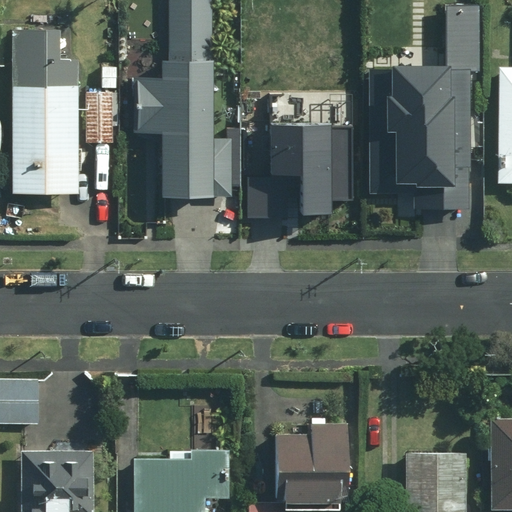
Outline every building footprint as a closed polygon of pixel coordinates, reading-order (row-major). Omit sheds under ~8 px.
[(159,133),(159,195),(229,196),(230,139),(210,139),(210,0),(165,0),(165,79),(132,78),(131,132),(159,133)] [(272,24),(245,24),(245,70),(273,69),(272,24)] [(59,27),(9,27),(8,192),(76,192),(76,60),(59,60),(59,27)] [(454,189),(453,61),(386,61),(387,190),(454,189)] [(511,65),(497,65),(495,183),(511,183),(511,65)] [(115,94),(87,93),(86,144),(113,145),(115,94)] [(353,192),(354,151),(347,151),(347,141),(348,98),(265,97),(265,127),(258,127),(257,191),(353,192)] [(354,202),(307,200),(305,239),(352,241),(354,202)] [(47,375),(0,373),(0,424),(46,426),(47,375)] [(511,418),(490,418),(489,509),(511,509),(511,418)] [(305,435),(275,434),(274,502),(345,503),(346,424),(305,424),(305,435)] [(226,449),(187,450),(187,458),(131,458),(131,511),(203,511),(203,498),(226,498),(226,449)] [(89,511),(89,450),(18,451),(19,511),(89,511)] [(463,511),(466,454),(404,453),(402,511),(463,511)]
